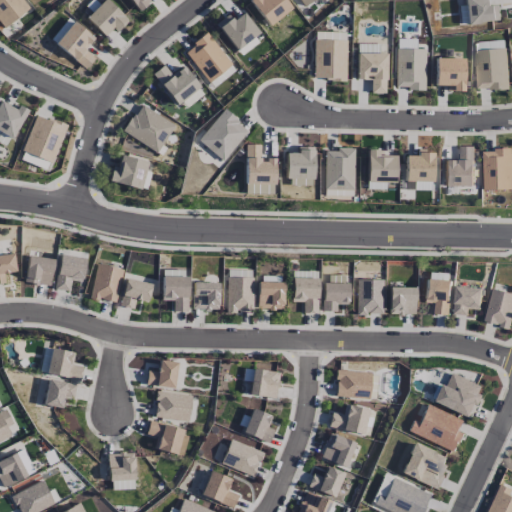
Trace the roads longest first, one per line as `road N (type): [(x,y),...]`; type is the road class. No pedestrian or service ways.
road 1 (residential): [(0,312),(162,341),(463,347),(511,363)]
road 2 (residential): [(0,197),(164,232),(511,239)]
road 3 (residential): [(71,211),(99,103),(134,51),(198,0)]
road 4 (residential): [(511,115),(324,117),(271,103)]
road 5 (residential): [(310,342),(312,389),(263,511)]
road 6 (residential): [(511,383),(458,511)]
